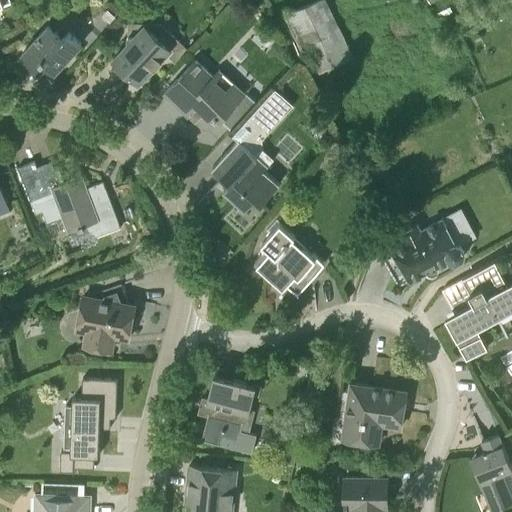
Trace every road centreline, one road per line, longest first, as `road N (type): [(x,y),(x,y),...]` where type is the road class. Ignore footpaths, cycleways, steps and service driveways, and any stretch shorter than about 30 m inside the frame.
road 1 (residential): [(423,511),(449,405),(437,358),(418,333),(355,313),(271,340),(176,326)]
road 2 (residential): [(176,326),(183,257),(170,209),(150,179),(87,130),(0,106)]
road 3 (residential): [(138,511),(176,326)]
